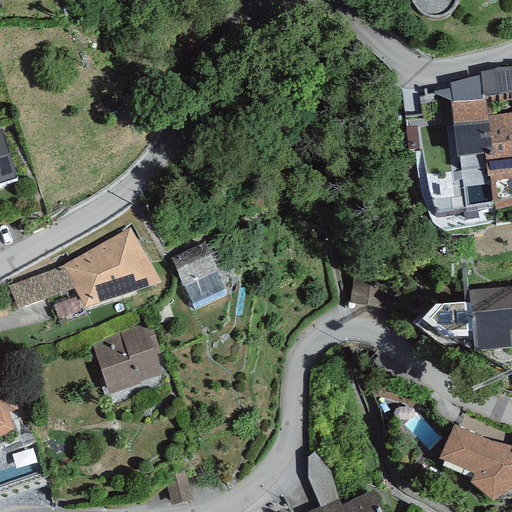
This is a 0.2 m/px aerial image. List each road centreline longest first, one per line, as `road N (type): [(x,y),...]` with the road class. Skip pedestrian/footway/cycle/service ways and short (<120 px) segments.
road 1 (trunk): [(511,89),(0,0)]
road 2 (residential): [(511,412),(456,394),(347,324),(317,331),(299,355),(290,429),(270,474),(210,511)]
road 3 (residential): [(276,0),(212,49),(150,167),(110,204),(0,272)]
road 4 (residential): [(511,49),(480,63),(407,69),(347,10),(326,0)]
